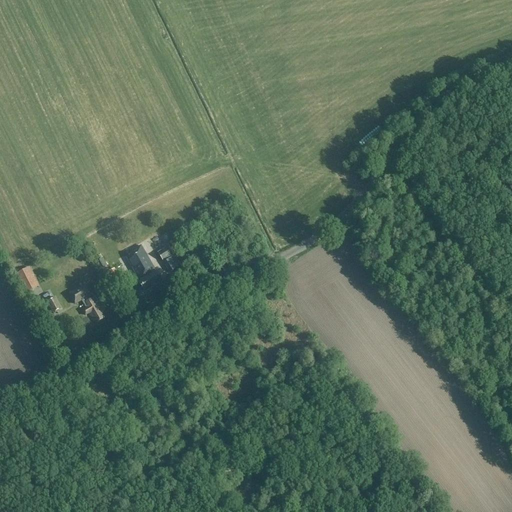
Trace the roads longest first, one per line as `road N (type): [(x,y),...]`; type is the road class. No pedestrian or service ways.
road 1 (unclassified): [(0,400),(60,373),(146,317),(296,251),(336,222),(385,165)]
road 2 (unclassified): [(385,165),(511,311)]
road 3 (unclassified): [(385,165),(441,102),(511,64)]
